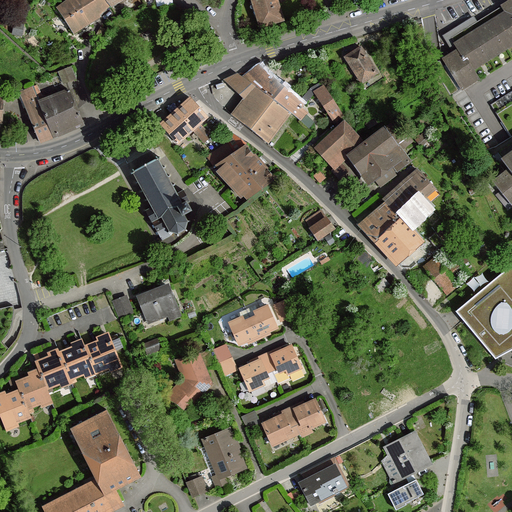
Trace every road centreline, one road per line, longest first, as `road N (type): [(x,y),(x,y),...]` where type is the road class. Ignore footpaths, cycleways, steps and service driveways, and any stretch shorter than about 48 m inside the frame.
road 1 (unclassified): [(466,379),(444,324),(421,297),(194,80)]
road 2 (residential): [(208,511),(466,379)]
road 3 (residential): [(0,375),(30,321),(9,218),(15,155)]
road 4 (tertiary): [(241,60),(443,0)]
road 5 (tertiary): [(15,155),(76,141),(194,80)]
road 6 (unclassified): [(448,511),(466,379)]
